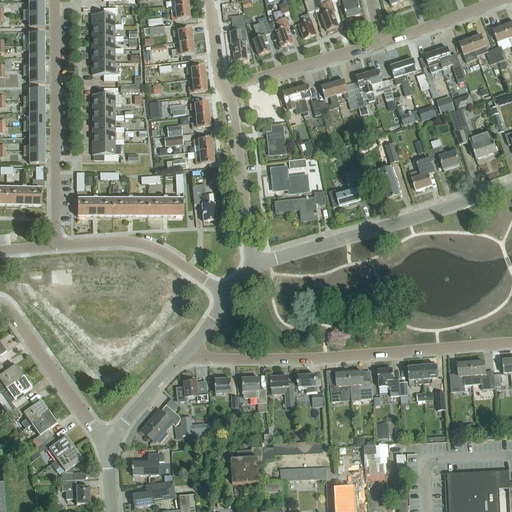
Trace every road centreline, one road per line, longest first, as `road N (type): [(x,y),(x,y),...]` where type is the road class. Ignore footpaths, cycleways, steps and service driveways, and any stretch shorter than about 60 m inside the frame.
road 1 (residential): [(177,356),(324,359),(511,345)]
road 2 (residential): [(249,257),(511,182)]
road 3 (residential): [(55,247),(54,0)]
road 4 (residential): [(55,247),(146,243),(219,300)]
road 5 (residential): [(0,304),(105,447)]
road 6 (residential): [(249,257),(226,92)]
road 7 (residential): [(226,92),(377,43)]
road 8 (residential): [(377,43),(504,0)]
